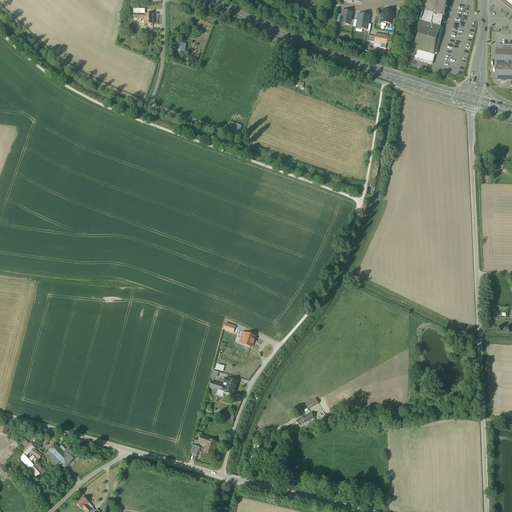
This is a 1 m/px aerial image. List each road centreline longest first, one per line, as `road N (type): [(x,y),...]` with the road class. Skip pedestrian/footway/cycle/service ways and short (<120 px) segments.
road 1 (unclassified): [(486,511),(473,100)]
road 2 (secondary): [(208,0),(332,56),(473,100)]
road 3 (unclassified): [(369,511),(223,476)]
road 4 (unclassified): [(223,476),(244,396),(278,346)]
road 5 (unclassified): [(0,416),(132,452)]
